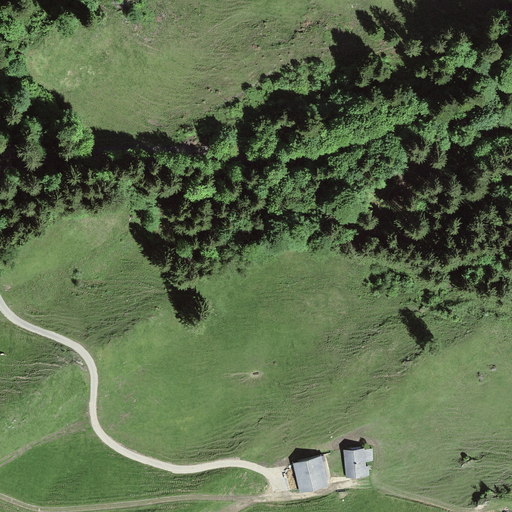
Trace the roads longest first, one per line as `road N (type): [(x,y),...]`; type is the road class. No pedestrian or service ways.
road 1 (track): [(0,301),(10,318),(81,348),(95,376),(96,429),(133,462),(234,464),(276,475),(275,494),(104,511)]
road 2 (track): [(0,170),(122,149),(303,159),(418,117),(511,133)]
